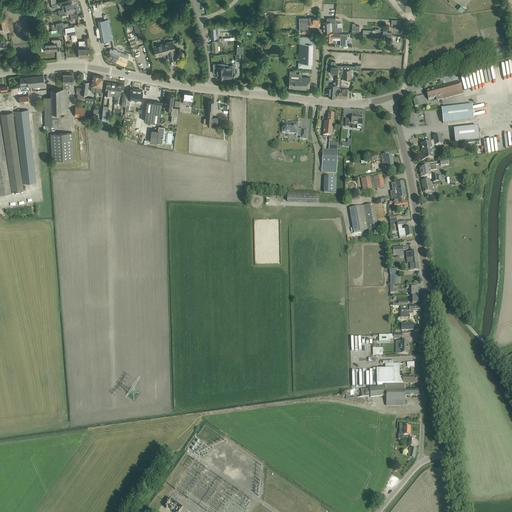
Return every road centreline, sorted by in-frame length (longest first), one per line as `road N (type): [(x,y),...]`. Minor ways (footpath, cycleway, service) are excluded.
road 1 (tertiary): [(427,286),(388,98)]
road 2 (tertiary): [(388,98),(337,103),(211,90)]
road 3 (tertiary): [(388,98),(511,47)]
road 4 (unclassified): [(511,378),(427,286)]
